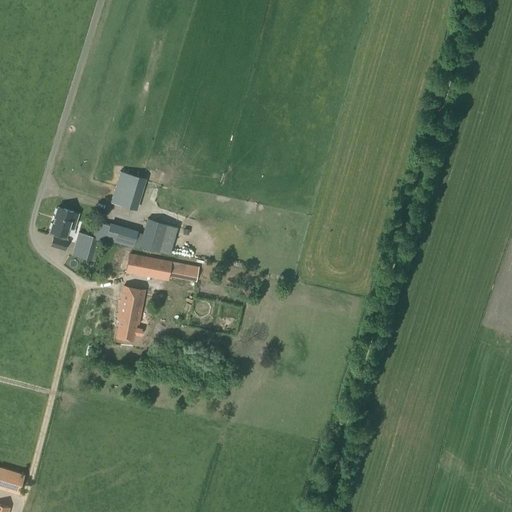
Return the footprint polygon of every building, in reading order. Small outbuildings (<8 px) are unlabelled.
[(134,208),(143,178),(127,173),(118,204),(134,208)] [(66,237),(74,211),(56,205),(49,231),(55,233),(54,236),(53,236),(50,246),(65,251),(68,240),(61,238),(62,235),(66,237)] [(173,221),(178,223),(181,213),(176,211),(173,221)] [(158,252),(166,224),(147,219),(139,246),(158,252)] [(133,247),(136,233),(109,225),(105,239),(133,247)] [(91,260),(98,238),(86,235),(80,257),(91,260)] [(195,281),(199,267),(171,261),(129,253),(126,271),(157,276),(157,275),(168,277),(168,276),(195,281)] [(139,324),(145,290),(122,285),(116,318),(119,318),(115,337),(133,340),(134,334),(140,335),(141,329),(135,327),(136,324),(139,324)] [(0,488),(18,494),(24,474),(0,466),(0,488)]
